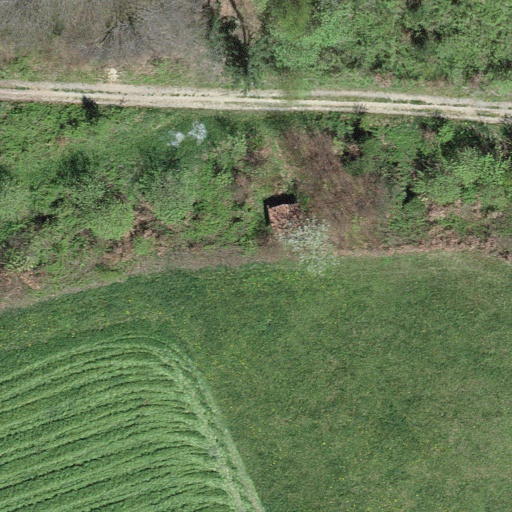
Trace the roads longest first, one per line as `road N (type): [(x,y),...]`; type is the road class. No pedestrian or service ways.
road 1 (track): [(248,106),(511,107)]
road 2 (track): [(0,89),(248,106)]
